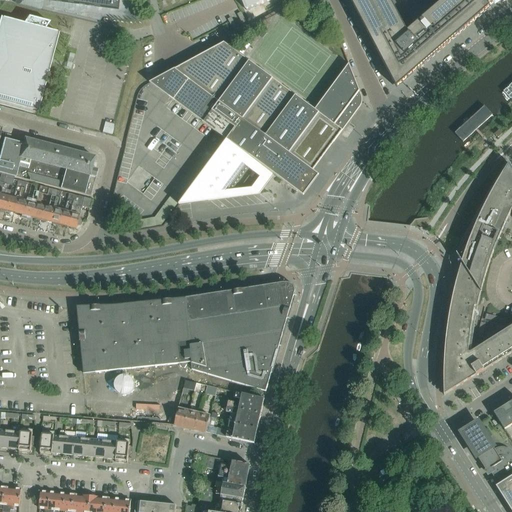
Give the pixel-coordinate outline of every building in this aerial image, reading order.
[(39,0),(44,1),(119,10),(119,0),(39,0)] [(242,0),(246,10),(272,0),(242,0)] [(391,2),(390,0),(349,0),(351,2),(382,61),(396,88),(403,82),(490,8),(488,4),(484,0),(443,0),(407,32),(391,2)] [(0,101),(37,112),(58,33),(45,30),(49,23),(28,17),(23,24),(0,17),(0,101)] [(325,155),(353,116),(360,107),(361,106),(361,104),(362,103),(362,102),(362,101),(362,100),(362,99),(362,98),(362,97),(361,96),(359,92),(349,64),(315,110),(224,43),(195,58),(150,83),(227,140),(179,205),(220,200),(251,158),(297,192),(304,197),(319,176),(312,171),(325,155)] [(511,86),(502,95),(508,102),(511,99),(511,86)] [(458,131),(464,138),(494,112),(488,105),(458,131)] [(115,124),(105,122),(102,133),(112,135),(115,124)] [(94,157),(24,139),(22,144),(18,143),(17,144),(3,140),(0,150),(0,173),(5,175),(14,177),(90,197),(97,169),(91,168),(94,157)] [(452,302),(451,306),(477,310),(477,307),(483,282),(493,252),(502,231),(511,209),(511,168),(509,164),(504,172),(502,175),(499,179),(497,182),(495,186),(493,189),(458,255),(457,254),(456,254),(462,263),(452,301),(452,302)] [(14,214),(22,182),(18,181),(13,197),(9,196),(5,213),(9,214),(11,213),(14,214)] [(22,217),(27,201),(22,200),(26,183),(22,182),(14,214),(17,215),(18,216),(22,217)] [(5,213),(9,196),(10,191),(6,190),(7,185),(3,183),(0,196),(0,210),(0,211),(5,213)] [(38,192),(39,186),(35,185),(32,197),(28,196),(27,201),(22,217),(26,218),(28,217),(31,218),(38,192)] [(47,195),(48,189),(39,186),(38,192),(31,218),(34,219),(35,220),(40,222),(44,205),(39,204),(42,194),(47,195)] [(49,223),(57,191),(48,189),(47,195),(51,196),(48,206),(44,205),(40,222),(44,223),(46,222),(49,223)] [(57,226),(61,210),(57,209),(61,192),(57,191),(49,223),(52,223),(53,225),(57,226)] [(134,221),(136,231),(160,227),(181,199),(173,193),(155,218),(134,221)] [(66,227),(75,195),(68,194),(66,201),(68,201),(66,211),(61,210),(57,226),(62,227),(63,226),(66,227)] [(79,219),(78,219),(81,207),(89,209),(91,200),(75,195),(66,227),(70,228),(70,230),(73,230),(74,229),(75,230),(76,226),(77,226),(78,226),(79,226),(80,225),(81,224),(81,223),(81,222),(81,221),(80,220),(79,220),(79,219)] [(272,369),(291,304),(295,294),(295,293),(295,292),(295,291),(295,290),(294,289),(294,288),(293,287),(292,286),(291,285),(290,284),(289,284),(287,283),(286,283),(249,289),(185,299),(115,306),(77,307),(84,374),(191,363),(192,370),(266,392),(268,385),(268,384),(271,374),(272,369)] [(473,332),(477,310),(451,306),(450,311),(449,317),(448,323),(447,328),(447,333),(446,339),(445,345),(445,351),(445,355),(444,361),(444,368),(444,373),(444,378),(444,384),(444,389),(444,396),(482,372),(483,371),(471,352),(473,332)] [(483,371),(511,352),(511,326),(471,352),(483,371)] [(194,391),(196,383),(185,381),(184,388),(182,394),(186,395),(188,389),(194,391)] [(216,396),(217,388),(207,386),(205,393),(216,396)] [(261,414),(264,399),(237,393),(235,397),(241,399),(239,407),(234,405),(234,402),(228,401),(227,406),(261,414)] [(511,401),(497,411),(494,413),(504,429),(511,424),(511,401)] [(258,429),(261,414),(227,406),(226,411),(234,413),(235,410),(238,411),(237,419),(230,417),(229,422),(258,429)] [(185,428),(189,410),(178,408),(174,425),(185,428)] [(195,430),(200,413),(189,410),(185,428),(195,430)] [(206,432),(209,419),(210,415),(200,413),(195,430),(206,433),(206,432)] [(212,433),(216,420),(209,419),(206,432),(212,433)] [(254,444),(258,429),(229,422),(228,427),(235,429),(234,433),(227,432),(228,430),(218,428),(216,435),(254,444)] [(511,451),(510,450),(507,449),(505,448),(503,448),(499,448),(496,448),(495,449),(478,423),(462,433),(487,472),(489,471),(498,485),(496,486),(511,511),(511,451)] [(30,454),(32,437),(33,430),(21,428),(21,432),(19,450),(18,453),(30,454)] [(0,448),(8,449),(10,431),(0,430),(0,448)] [(19,450),(21,432),(10,431),(8,449),(19,450)] [(52,456),(52,453),(54,436),(55,432),(42,431),(40,455),(52,456)] [(63,454),(65,437),(54,436),(52,453),(63,454)] [(73,455),(75,438),(65,437),(63,454),(73,455)] [(84,457),(86,439),(75,438),(73,455),(84,457)] [(127,464),(129,447),(130,439),(118,438),(117,442),(115,460),(115,463),(127,464)] [(94,458),(96,440),(86,439),(84,457),(94,458)] [(105,459),(107,441),(96,440),(94,458),(105,459)] [(115,460),(117,442),(107,441),(105,459),(115,460)] [(207,467),(209,457),(199,455),(196,467),(197,467),(204,468),(207,469),(207,467)] [(222,459),(209,457),(207,467),(220,470),(221,464),(222,459)] [(248,476),(250,465),(232,461),(231,466),(221,464),(220,470),(248,476)] [(245,488),(248,476),(220,470),(218,476),(229,478),(228,483),(228,484),(245,488)] [(243,499),(245,488),(228,484),(228,483),(217,482),(216,483),(216,487),(217,487),(217,490),(202,483),(199,498),(221,501),(242,505),(243,499)] [(10,511),(11,509),(13,488),(5,488),(3,505),(2,511),(10,511)] [(20,507),(21,495),(21,489),(13,488),(11,509),(13,509),(14,506),(20,507)] [(47,511),(49,492),(41,491),(39,509),(45,509),(44,511),(47,511)] [(55,511),(57,493),(49,492),(47,511),(55,511)] [(64,511),(65,494),(57,493),(55,511),(58,511),(59,510),(64,511)] [(72,511),(74,495),(65,494),(64,511),(63,511),(66,511),(67,511),(72,511)] [(80,511),(82,496),(74,495),(72,511),(75,511),(80,511)] [(88,511),(90,496),(82,495),(82,496),(80,511),(88,511)] [(96,511),(98,497),(90,496),(88,511),(96,511)] [(104,511),(106,498),(98,497),(96,511),(104,511)] [(112,511),(114,499),(106,498),(104,511),(112,511)] [(240,511),(242,505),(221,501),(199,498),(197,510),(206,511),(207,511),(240,511)] [(121,511),(123,499),(114,499),(112,511),(121,511)] [(129,511),(131,500),(123,499),(121,511),(129,511)] [(175,511),(176,505),(136,501),(134,511),(175,511)]
